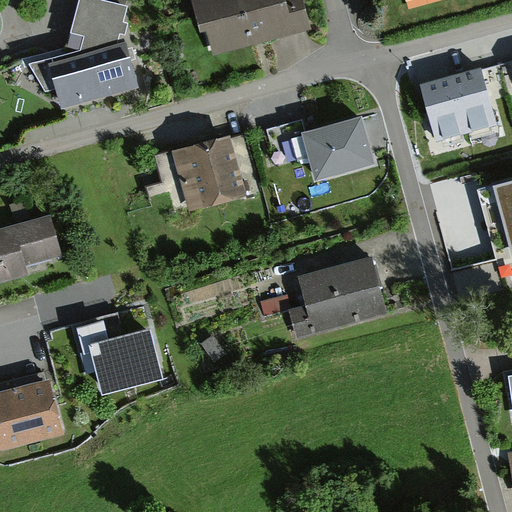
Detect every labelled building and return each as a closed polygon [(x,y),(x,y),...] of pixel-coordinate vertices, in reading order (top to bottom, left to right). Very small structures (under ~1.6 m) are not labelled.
[(56,89),(61,109),(141,87),(126,42),(117,44),(121,34),(125,35),(128,22),(123,22),(128,7),(101,0),(79,0),(72,33),(84,36),(80,50),(30,64),(45,91),(56,89)] [(190,0),(200,34),(207,32),(213,55),(310,28),(302,0),(190,0)] [(481,68),(421,85),(436,138),(496,122),(481,68)] [(306,132),(302,134),(306,146),(317,181),(374,164),(359,116),(306,132)] [(275,155),(306,146),(302,134),(306,132),(302,119),(267,130),(275,155)] [(171,153),(188,211),(247,194),(230,137),(171,153)] [(511,181),(481,189),(498,256),(511,252),(511,181)] [(0,281),(29,274),(26,266),(61,256),(49,215),(0,228),(0,281)] [(288,312),(296,339),(387,314),(371,257),(297,278),(305,307),(288,312)] [(292,294),(263,301),(267,316),(296,309),(292,294)] [(102,394),(163,378),(145,306),(73,324),(81,355),(91,352),(102,394)] [(0,449),(1,451),(65,434),(50,379),(45,380),(43,372),(0,383),(0,449)]
